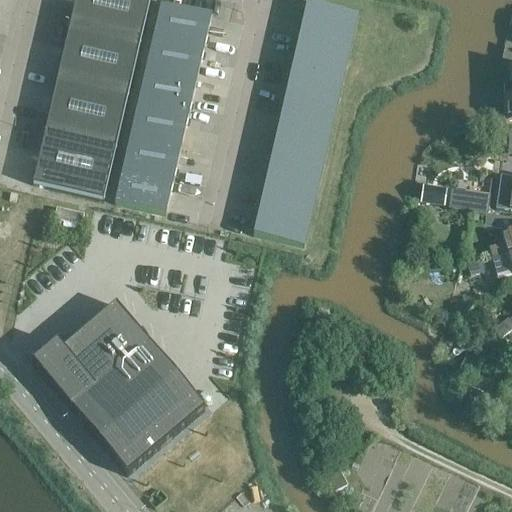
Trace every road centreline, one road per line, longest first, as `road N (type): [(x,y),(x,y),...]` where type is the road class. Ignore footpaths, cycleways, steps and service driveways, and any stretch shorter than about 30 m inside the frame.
road 1 (unclassified): [(0,365),(123,511)]
road 2 (unclassified): [(28,0),(0,121)]
